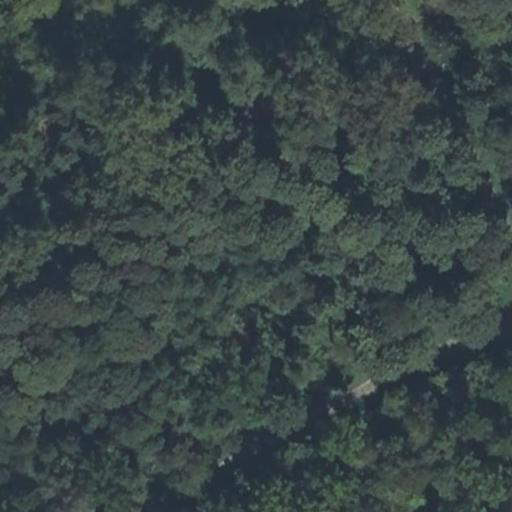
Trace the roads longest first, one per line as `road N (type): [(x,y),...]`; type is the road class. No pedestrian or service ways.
road 1 (track): [(511,320),(112,511)]
road 2 (track): [(355,0),(416,94),(511,285)]
